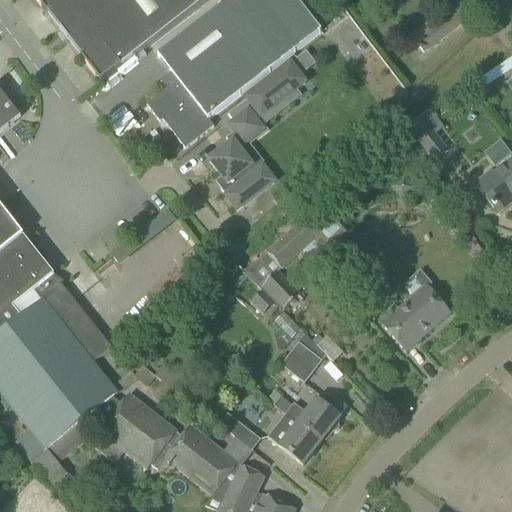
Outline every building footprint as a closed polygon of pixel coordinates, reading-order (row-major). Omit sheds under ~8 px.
[(33,0),(100,86),(210,0),(33,0)] [(167,92),(146,108),(160,125),(163,122),(185,151),(201,139),(213,129),(207,123),(320,34),(293,0),(216,0),(222,7),(173,45),(157,57),(179,85),(168,94),(167,92)] [(409,38),(422,55),(471,19),(457,1),(409,38)] [(511,58),(476,83),(484,95),(511,76),(511,58)] [(238,151),(262,132),(255,123),(304,85),(289,66),(245,100),(246,102),(228,117),(232,122),(225,128),(231,136),(225,141),(230,147),(209,163),(227,186),(220,192),(237,213),(274,184),(262,169),(256,175),(238,151)] [(0,256),(22,239),(0,210),(0,135),(13,125),(8,118),(15,113),(0,93),(0,256)] [(435,137),(443,130),(429,113),(405,129),(434,165),(448,153),(435,137)] [(496,172),(476,188),(485,200),(498,216),(511,204),(511,159),(496,172)] [(389,189),(401,202),(416,189),(404,175),(389,189)] [(118,262),(100,274),(120,305),(197,254),(170,214),(112,253),(118,262)] [(280,273),(321,236),(306,219),(242,276),(243,276),(246,279),(247,280),(259,292),(261,291),(282,314),(299,297),(277,274),(280,272),(280,273)] [(0,399),(43,455),(112,401),(117,396),(93,365),(111,350),(61,287),(56,291),(49,282),(54,278),(22,239),(0,256),(0,399)] [(428,290),(432,286),(420,272),(397,292),(407,304),(398,311),(394,308),(377,322),(404,355),(450,316),(428,290)] [(243,276),(233,287),(237,291),(247,280),(246,279),(243,276)] [(250,304),(262,317),(273,306),(261,293),(250,304)] [(280,368),(303,387),(325,359),(304,338),(280,368)] [(131,375),(118,385),(124,392),(136,382),(131,375)] [(112,401),(43,455),(30,466),(50,491),(59,501),(69,511),(76,511),(98,494),(86,479),(76,487),(68,477),(66,478),(57,466),(95,436),(96,436),(88,447),(114,467),(123,457),(145,474),(151,468),(157,473),(164,464),(209,498),(203,509),(210,511),(293,511),(257,494),(264,480),(241,469),(223,455),(190,429),(181,440),(176,436),(177,435),(128,397),(120,407),(112,401)] [(280,399),(274,407),(286,417),(290,420),(311,437),(321,444),(329,434),(332,435),(336,434),(338,431),(338,427),(337,424),(339,421),(347,410),(333,401),(321,397),(316,403),(315,402),(304,415),(293,407),(292,408),(280,399)] [(234,441),(235,440),(252,454),(260,443),(216,408),(212,412),(206,408),(201,414),(234,441)] [(290,420),(286,417),(267,440),(302,468),(321,444),(311,437),(290,420)]
